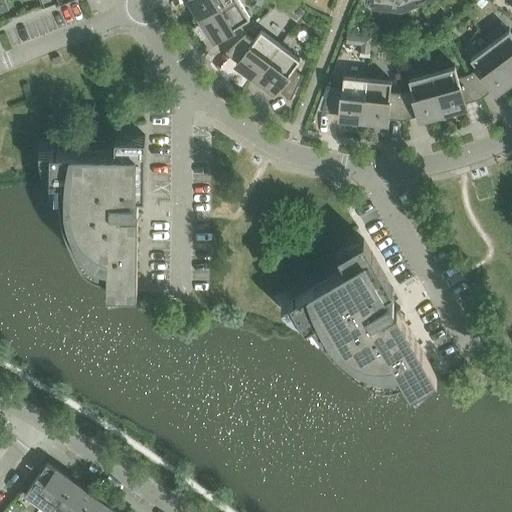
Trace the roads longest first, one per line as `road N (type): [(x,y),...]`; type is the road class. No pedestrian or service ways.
road 1 (residential): [(142,6),(183,74),(288,151),(366,167),(416,165),(511,130)]
road 2 (residential): [(44,416),(183,511)]
road 3 (residential): [(0,61),(142,6)]
